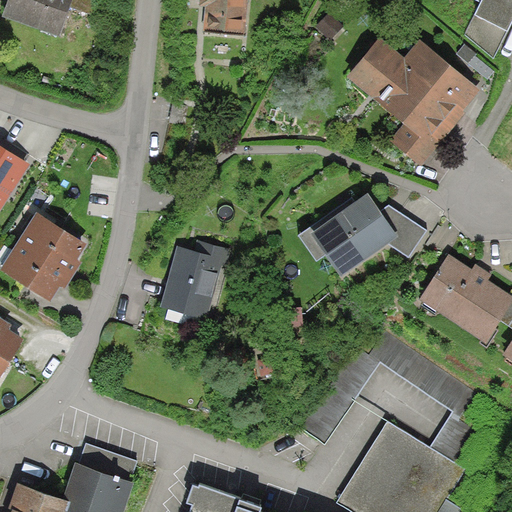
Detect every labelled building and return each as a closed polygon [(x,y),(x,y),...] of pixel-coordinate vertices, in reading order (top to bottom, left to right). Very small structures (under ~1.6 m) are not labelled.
[(10,0),(4,20),(66,40),(79,0),(10,0)] [(245,33),(246,0),(199,0),(198,31),(245,33)] [(511,0),(467,0),(465,6),(502,24),(511,4),(511,0)] [(474,90),(420,47),(406,64),(380,43),(353,78),(402,117),(387,136),(419,161),(474,90)] [(0,208),(29,163),(0,144),(0,208)] [(380,213),(368,197),(358,205),(353,198),(300,237),(318,263),(327,256),(343,279),(389,245),(410,258),(428,231),(390,206),(380,213)] [(34,209),(16,238),(75,274),(83,260),(79,258),(88,242),(34,209)] [(75,274),(16,238),(0,264),(0,269),(52,301),(62,283),(67,286),(75,274)] [(211,323),(226,252),(176,241),(160,312),(211,323)] [(440,248),(410,291),(477,336),(506,293),(440,248)] [(511,322),(496,346),(511,357),(511,322)] [(0,323),(0,372),(23,338),(0,323)] [(356,348),(298,429),(322,445),(380,364),(451,414),(428,447),(464,467),(487,436),(460,417),(477,393),(388,330),(368,357),(356,348)] [(428,447),(382,423),(340,501),(360,511),(453,511),(475,473),(464,467),(428,447)] [(63,496),(68,497),(64,510),(69,511),(123,511),(135,479),(131,478),(137,459),(82,440),(63,496)] [(284,511),(285,508),(186,476),(174,511),(284,511)] [(64,510),(68,497),(63,496),(17,481),(6,511),(63,511),(64,510)]
